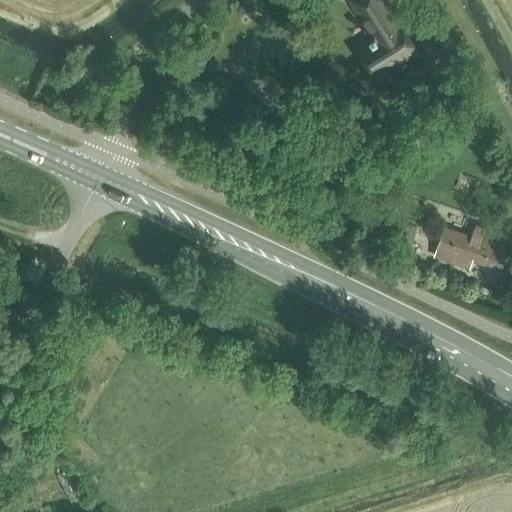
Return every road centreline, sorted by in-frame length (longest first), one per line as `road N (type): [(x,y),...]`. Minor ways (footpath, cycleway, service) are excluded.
road 1 (secondary): [(511,384),(99,179)]
road 2 (unclassified): [(0,362),(99,179)]
